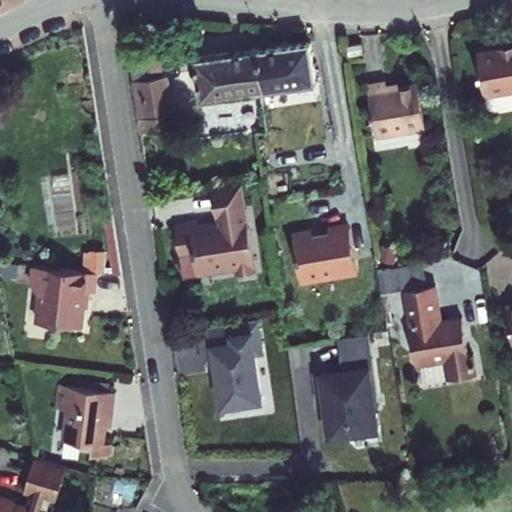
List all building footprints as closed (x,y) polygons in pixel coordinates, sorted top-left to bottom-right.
[(511,32),(511,33),(511,39),(510,41),(501,43),(497,40),(474,43),(481,87),(506,83),(506,85),(511,84),(511,32)] [(309,36),(255,44),(261,85),(277,82),(316,75),(309,36)] [(255,44),(195,54),(202,95),(261,85),(255,44)] [(162,52),(128,58),(139,128),(172,123),(169,108),(174,107),(168,71),(165,72),(162,52)] [(383,72),(364,75),(373,127),(422,119),(415,74),(384,79),(383,72)] [(277,82),(261,85),(262,93),(278,90),(277,82)] [(211,181),(219,230),(197,233),(196,224),(177,227),(185,278),(260,266),(245,176),(211,181)] [(358,266),(347,218),(291,230),(300,272),(328,266),(330,272),(358,266)] [(418,257),(376,265),(378,277),(380,292),(398,289),(423,285),(418,257)] [(94,270),(27,263),(26,275),(25,282),(38,292),(35,319),(80,324),(84,288),(92,289),(94,276),(94,270)] [(444,378),(473,373),(469,353),(464,354),(458,316),(432,320),(431,315),(435,312),(430,284),(423,285),(398,289),(410,359),(416,363),(441,359),(444,378)] [(511,298),(500,300),(508,345),(511,344),(511,298)] [(260,394),(253,351),(261,349),(256,315),(199,325),(204,354),(215,352),(223,400),(260,394)] [(331,329),(336,365),(316,368),(319,391),(326,390),(331,426),(375,420),(372,401),(378,400),(367,324),(331,329)] [(109,417),(112,390),(55,384),(53,408),(65,409),(62,433),(78,435),(77,441),(91,442),(90,453),(108,455),(109,443),(101,442),(103,416),(109,417)] [(34,461),(20,456),(11,493),(17,494),(38,500),(44,501),(53,467),(34,461)] [(34,511),(38,500),(17,494),(13,509),(24,511),(34,511)] [(1,503),(0,502),(0,511),(24,511),(13,509),(0,506),(1,503)]
